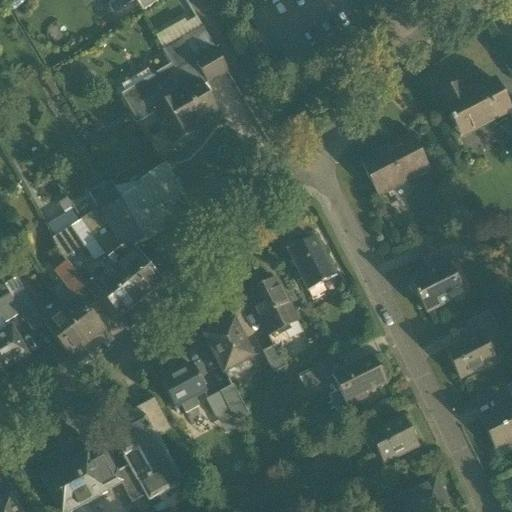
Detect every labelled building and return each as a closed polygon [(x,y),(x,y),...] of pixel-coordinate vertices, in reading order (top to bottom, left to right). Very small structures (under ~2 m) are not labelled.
[(115,0),(107,0),(115,13),(121,9),(115,0)] [(115,0),(121,9),(136,1),(137,0),(115,0)] [(137,0),(136,1),(142,12),(161,0),(137,0)] [(154,37),(162,51),(181,40),(202,28),(196,18),(186,24),(184,20),(154,37)] [(181,40),(207,85),(228,72),(202,28),(181,40)] [(162,51),(185,91),(199,83),(202,88),(207,85),(181,40),(162,51)] [(121,86),(127,96),(154,80),(148,70),(121,86)] [(141,122),(154,114),(152,110),(169,100),(156,79),(154,80),(127,96),(126,97),(141,122)] [(466,117),(474,132),(511,112),(495,80),(466,95),(461,85),(440,96),(450,115),(447,117),(452,125),(453,124),(466,117)] [(175,97),(169,100),(152,110),(154,114),(160,124),(172,144),(195,131),(191,125),(215,111),(202,88),(199,83),(185,91),(175,97)] [(466,117),(453,124),(460,138),(474,132),(466,117)] [(81,134),(88,146),(107,134),(100,122),(81,134)] [(357,160),(374,194),(409,175),(411,179),(429,171),(410,133),(357,160)] [(142,186),(167,227),(193,212),(178,187),(180,186),(178,183),(176,184),(165,165),(146,177),(149,182),(142,186)] [(104,255),(114,269),(136,252),(133,248),(145,241),(123,205),(120,199),(110,180),(89,192),(99,210),(81,220),(82,223),(104,255)] [(123,205),(145,241),(167,227),(142,186),(120,199),(123,205)] [(47,225),(54,237),(78,222),(70,210),(47,225)] [(415,244),(422,259),(444,248),(473,234),(466,219),(415,244)] [(52,239),(55,244),(72,229),(95,263),(104,255),(82,223),(81,220),(78,222),(54,237),(52,239)] [(90,283),(93,286),(114,269),(104,255),(95,263),(72,229),(55,244),(62,258),(66,262),(85,286),(86,287),(90,283)] [(444,248),(451,262),(480,248),(473,234),(444,248)] [(288,252),(308,292),(322,285),(322,284),(333,278),(314,239),(288,252)] [(451,262),(444,248),(422,259),(429,272),(446,263),(447,264),(451,262)] [(162,284),(136,252),(114,269),(140,302),(155,290),(162,284)] [(52,267),(55,271),(66,262),(62,258),(52,267)] [(85,286),(66,262),(55,271),(74,295),(85,286)] [(418,301),(425,315),(448,303),(445,297),(459,290),(447,264),(446,263),(429,272),(408,282),(415,295),(414,295),(417,302),(418,301)] [(140,302),(114,269),(93,286),(119,319),(140,302)] [(4,285),(11,298),(25,290),(17,277),(4,285)] [(246,294),(268,337),(283,330),(285,329),(284,327),(296,321),(276,280),(246,294)] [(79,299),(87,309),(97,301),(86,287),(85,286),(74,295),(78,299),(79,299)] [(11,298),(32,333),(44,326),(46,325),(25,290),(11,298)] [(0,320),(3,324),(20,314),(9,295),(0,300),(0,320)] [(87,344),(104,331),(87,309),(79,299),(78,299),(62,312),(87,344)] [(69,358),(87,344),(62,312),(46,325),(44,326),(69,358)] [(467,322),(473,335),(493,325),(487,312),(467,322)] [(284,327),(285,329),(297,323),(296,321),(284,327)] [(224,373),(228,381),(250,369),(246,361),(252,358),(233,322),(204,338),(223,374),(224,373)] [(303,334),(297,323),(285,329),(283,330),(288,341),(303,334)] [(11,328),(0,334),(0,361),(5,370),(14,365),(16,368),(30,360),(11,328)] [(444,354),(457,381),(493,363),(480,336),(444,354)] [(262,352),(273,374),(284,368),(274,347),(262,352)] [(332,376),(349,410),(367,401),(365,396),(386,385),(372,357),(332,376)] [(181,406),(185,414),(197,408),(193,400),(206,393),(191,366),(160,382),(174,410),(181,406)] [(299,379),(305,391),(327,380),(321,368),(299,379)] [(248,415),(233,386),(220,393),(230,412),(235,422),(248,415)] [(230,412),(220,393),(205,400),(215,420),(217,419),(230,412)] [(155,399),(122,417),(127,426),(145,415),(159,408),(155,399)] [(511,406),(480,422),(494,450),(511,440),(511,406)] [(159,436),(160,437),(171,431),(159,408),(145,415),(157,437),(159,436)] [(238,427),(235,422),(230,412),(217,419),(225,434),(238,427)] [(145,415),(127,426),(126,426),(129,433),(115,441),(124,458),(138,450),(152,475),(137,482),(145,497),(148,503),(182,484),(171,465),(174,464),(160,437),(159,436),(157,437),(145,415)] [(107,426),(115,441),(129,433),(126,426),(127,426),(122,417),(107,426)] [(355,466),(364,483),(388,471),(385,464),(417,448),(408,429),(403,418),(393,422),(394,423),(368,436),(369,437),(363,440),(372,458),(355,466)] [(397,463),(404,476),(426,465),(419,452),(397,463)] [(94,461),(90,462),(101,481),(115,474),(103,453),(92,459),(94,461)] [(71,511),(107,493),(101,481),(90,462),(86,454),(40,479),(58,511),(71,511)] [(121,486),(131,505),(145,497),(137,482),(128,466),(115,474),(121,486)] [(101,481),(107,493),(121,486),(115,474),(101,481)] [(448,511),(434,482),(399,500),(404,511),(448,511)] [(0,502),(0,511),(18,511),(9,497),(0,502)]
